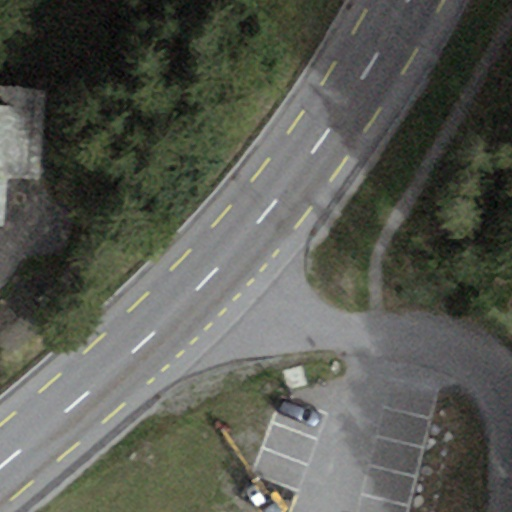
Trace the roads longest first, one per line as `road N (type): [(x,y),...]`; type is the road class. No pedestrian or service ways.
road 1 (primary): [(0,465),(227,258),(336,116),(406,0)]
road 2 (track): [(511,416),(489,372),(456,341),(383,339)]
